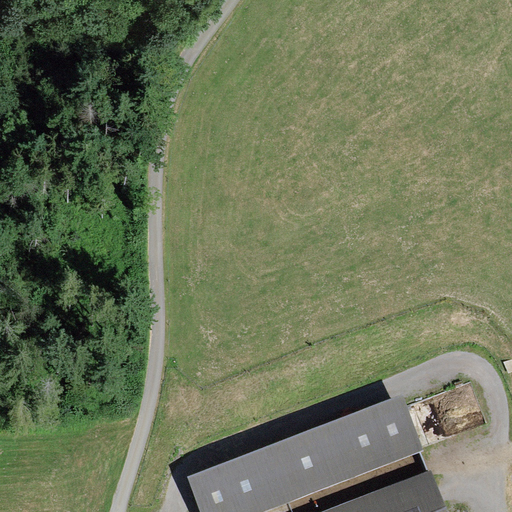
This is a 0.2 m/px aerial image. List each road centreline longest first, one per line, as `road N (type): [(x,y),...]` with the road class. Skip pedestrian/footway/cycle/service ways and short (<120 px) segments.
road 1 (track): [(118,511),(156,357),(162,124),(183,63),(232,0)]
road 2 (track): [(511,436),(489,374),(477,363),(459,364),(191,467),(169,511)]
